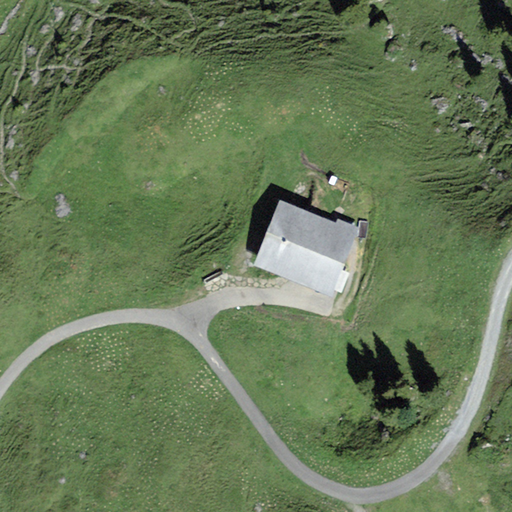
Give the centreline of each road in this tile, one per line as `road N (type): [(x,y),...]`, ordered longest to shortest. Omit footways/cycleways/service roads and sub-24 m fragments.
road 1 (track): [(0,384),(31,352),(77,326),(149,316),(202,344),(304,476),(329,489),(386,496),(429,470),(466,421),(511,266)]
road 2 (track): [(301,303),(254,300),(182,327)]
